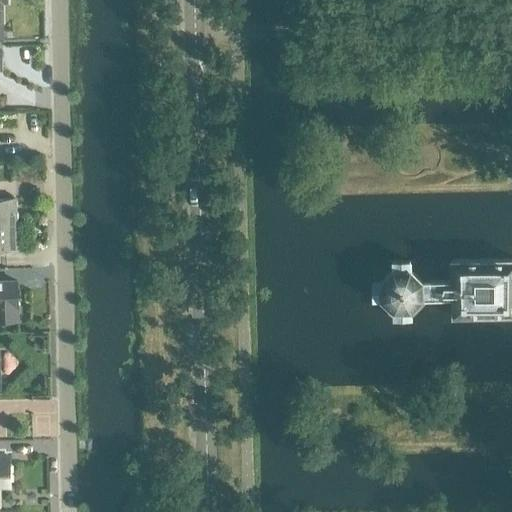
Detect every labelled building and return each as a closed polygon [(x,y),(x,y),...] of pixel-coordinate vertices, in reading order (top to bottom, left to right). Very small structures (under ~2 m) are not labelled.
[(0,0),(0,40),(4,40),(3,3),(9,2),(8,0),(0,0)] [(0,223),(16,223),(16,221),(18,219),(18,213),(15,212),(15,197),(0,197),(0,223)] [(0,250),(16,250),(16,235),(18,234),(18,228),(16,226),(16,223),(0,223),(0,250)] [(411,310),(423,298),(452,298),(452,317),(511,316),(511,259),(451,260),(452,280),(422,280),(411,269),(411,261),(392,261),(393,269),(381,281),(373,282),(374,299),(381,299),(394,311),(394,318),(412,318),(411,310)] [(0,321),(19,321),(18,288),(18,281),(0,281),(0,321)] [(0,485),(11,485),(10,457),(3,457),(3,453),(0,453),(0,485)]
